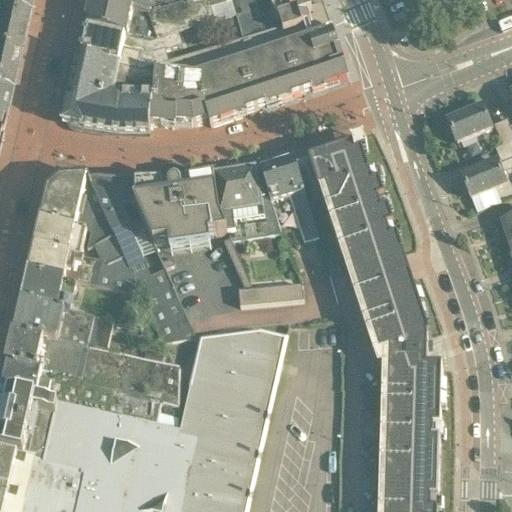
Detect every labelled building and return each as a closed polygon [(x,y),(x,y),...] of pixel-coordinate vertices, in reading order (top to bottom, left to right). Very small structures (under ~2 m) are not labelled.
[(0,0),(0,10),(29,17),(32,0),(0,0)] [(152,46),(180,37),(234,20),(229,7),(231,7),(228,0),(216,0),(149,19),(90,6),(85,31),(152,46)] [(149,19),(216,0),(91,0),(90,6),(149,19)] [(270,0),(273,9),(297,0),(270,0)] [(242,18),(258,13),(255,2),(239,7),(242,18)] [(155,70),(150,130),(177,132),(177,129),(194,131),(209,126),(210,131),(349,86),(333,39),(323,8),(278,23),(280,29),(265,36),(243,43),(243,44),(168,66),(155,70)] [(0,10),(0,50),(20,55),(29,17),(0,10)] [(243,43),(265,36),(258,13),(242,18),(236,20),(243,43)] [(183,48),(180,37),(152,46),(85,31),(78,61),(140,75),(155,70),(168,66),(164,54),(183,48)] [(20,55),(0,50),(0,92),(11,95),(20,55)] [(150,130),(155,70),(140,75),(78,61),(65,118),(74,131),(87,134),(122,140),(150,140),(150,130)] [(0,125),(4,126),(11,95),(0,92),(0,125)] [(492,134),(482,110),(447,125),(457,149),(492,134)] [(511,146),(511,137),(510,132),(507,125),(494,130),(503,150),(511,146)] [(501,178),(511,173),(511,146),(503,150),(495,154),(500,165),(461,180),(471,204),(476,217),(500,208),(495,194),(506,190),(501,178)] [(354,151),(309,166),(319,196),(326,194),(380,358),(390,355),(385,511),(431,511),(432,506),(439,506),(440,473),(429,473),(429,462),(440,462),(441,444),(434,444),(434,433),(441,434),(442,416),(435,415),(435,405),(442,405),(442,401),(435,401),(435,390),(442,391),(443,373),(428,372),(429,342),(431,341),(425,324),(419,326),(415,316),(422,314),(420,311),(414,313),(411,303),(417,300),(411,283),(405,285),(402,275),(408,273),(398,243),(403,242),(399,229),(394,231),(389,215),(382,217),(379,207),(385,204),(380,187),(373,189),(362,156),(356,158),(354,151)] [(261,175),(272,208),(290,202),(304,246),(318,242),(300,183),(294,164),(261,175)] [(261,175),(238,178),(215,181),(220,220),(228,240),(232,247),(247,245),(281,240),(271,208),(272,208),(261,175)] [(210,241),(228,240),(220,220),(215,181),(186,186),(187,193),(183,194),(180,189),(175,187),(171,190),(169,195),(164,196),(163,188),(136,189),(135,211),(136,211),(143,225),(153,249),(170,247),(171,257),(211,253),(210,241)] [(125,265),(118,250),(87,183),(61,185),(47,196),(40,226),(87,237),(91,238),(88,254),(95,251),(101,266),(104,273),(125,265)] [(151,281),(134,243),(133,244),(127,232),(128,231),(130,228),(125,218),(122,217),(123,210),(135,211),(136,189),(124,188),(124,186),(87,183),(118,250),(125,265),(141,300),(163,347),(195,343),(165,275),(151,281)] [(510,250),(511,249),(511,222),(501,226),(510,250)] [(82,262),(87,237),(40,226),(34,251),(82,262)] [(246,296),(253,295),(230,245),(224,247),(246,296)] [(34,251),(29,276),(141,300),(125,265),(104,273),(101,266),(82,262),(69,259),(34,251)] [(165,275),(171,272),(175,270),(173,264),(162,268),(165,275)] [(70,317),(76,287),(29,276),(22,306),(70,317)] [(253,295),(260,311),(304,306),(303,291),(253,295)] [(260,311),(253,295),(246,296),(239,297),(241,312),(260,311)] [(70,319),(70,317),(22,306),(15,338),(92,356),(104,359),(104,357),(111,327),(70,319)] [(83,389),(92,356),(15,338),(7,371),(83,389)] [(251,511),(287,344),(267,340),(202,346),(183,425),(181,425),(181,435),(1,396),(1,398),(8,399),(7,404),(9,405),(8,409),(5,419),(3,419),(0,419),(0,435),(0,436),(0,437),(0,511),(251,511)] [(161,368),(163,358),(144,354),(142,365),(150,367),(150,366),(161,368)] [(150,367),(104,357),(104,359),(92,356),(83,389),(7,371),(1,396),(181,435),(181,425),(178,425),(179,373),(162,370),(162,369),(161,368),(150,366),(150,367)]
